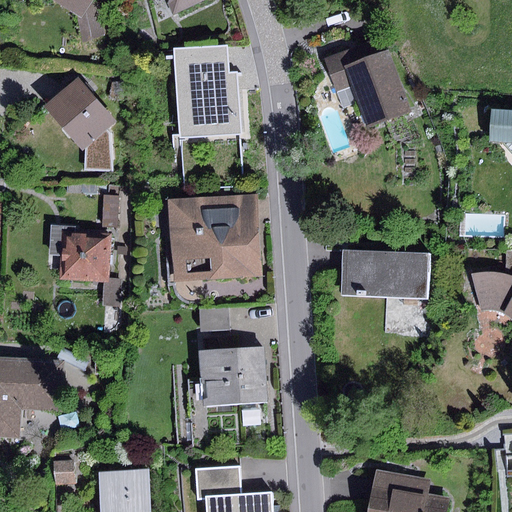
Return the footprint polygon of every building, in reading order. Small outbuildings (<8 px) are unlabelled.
[(21,0),(23,1),(23,0),(52,0),(81,17),(92,0),(21,0)] [(98,4),(92,0),(81,17),(86,43),(106,36),(98,4)] [(168,0),(174,16),(205,0),(168,0)] [(380,37),(324,58),(337,92),(351,86),(365,126),(408,111),(380,37)] [(228,45),(174,49),(179,139),(241,135),(237,71),(230,72),(228,45)] [(79,78),(45,107),(83,151),(86,149),(108,130),(117,122),(79,78)] [(123,81),(112,82),(111,98),(125,99),(123,81)] [(511,110),(491,109),(489,142),(504,142),(511,152),(511,110)] [(108,130),(86,149),(85,170),(113,171),(110,133),(108,130)] [(120,197),(105,195),(103,225),(118,226),(120,197)] [(258,195),(168,201),(174,281),(263,275),(258,195)] [(59,225),(51,225),(49,255),(63,256),(61,279),(103,281),(109,282),(112,233),(75,231),(75,226),(59,225)] [(430,254),(343,251),(342,295),(429,297),(430,254)] [(511,275),(509,275),(505,274),(502,273),(493,272),(487,272),(480,272),(472,275),(480,312),(488,311),(496,311),(501,312),(507,315),(511,319),(511,275)] [(122,282),(109,282),(103,281),(102,306),(120,307),(122,282)] [(229,308),(200,310),(201,331),(230,329),(229,308)] [(263,347),(199,352),(203,406),(267,402),(263,347)] [(65,363),(0,358),(0,436),(20,438),(21,409),(63,411),(65,363)] [(74,461),(55,463),(57,485),(76,483),(74,461)] [(238,467),(196,469),(198,500),(206,499),(207,511),(271,511),(270,492),(240,495),(238,467)] [(432,477),(375,467),(366,511),(447,511),(450,497),(429,493),(432,477)] [(148,511),(147,471),(100,473),(101,511),(148,511)]
